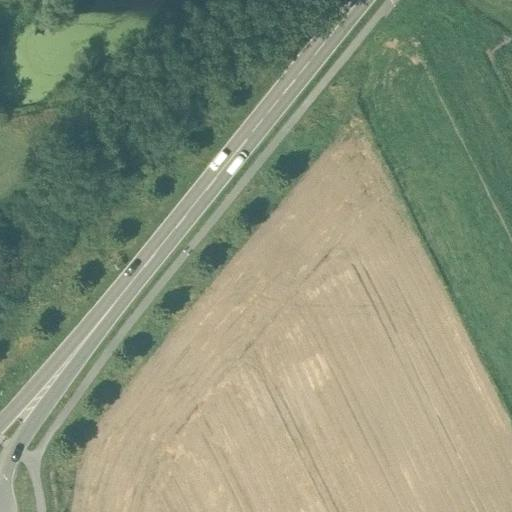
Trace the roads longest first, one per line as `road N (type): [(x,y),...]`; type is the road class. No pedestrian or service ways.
road 1 (secondary): [(366,0),(84,341)]
road 2 (secondary): [(0,481),(84,341)]
